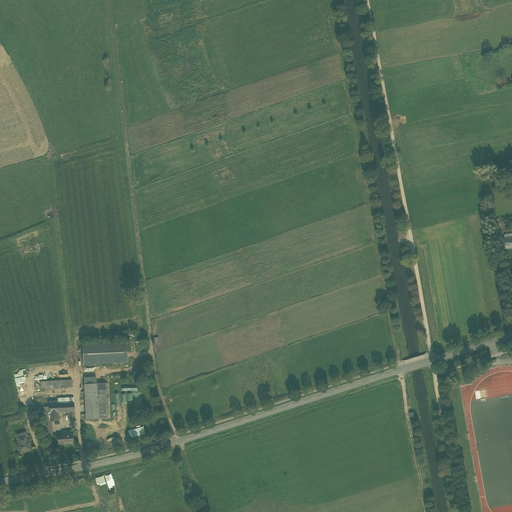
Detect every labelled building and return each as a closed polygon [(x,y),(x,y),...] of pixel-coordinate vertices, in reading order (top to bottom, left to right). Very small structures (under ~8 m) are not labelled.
[(82,345),(83,365),(128,362),(127,342),(82,345)] [(41,381),(42,388),(71,387),(71,380),(41,381)] [(106,383),(96,384),(98,419),(108,418),(106,383)] [(86,420),(98,419),(96,384),(84,385),(85,414),(86,420)] [(74,412),(74,403),(58,404),(57,401),(49,401),(49,407),(42,407),(43,422),(52,422),(58,421),(58,413),(68,412),(68,421),(74,421),(74,412)] [(53,436),(52,422),(43,422),(43,437),(53,436)] [(141,426),(101,432),(102,438),(123,434),(124,440),(143,437),(141,426)] [(57,436),(58,444),(73,443),(72,431),(64,432),(64,433),(62,434),(62,436),(57,436)] [(20,453),(21,454),(24,453),(24,452),(31,450),(28,442),(27,442),(25,436),(17,439),(19,445),(17,445),(17,446),(17,447),(18,450),(19,450),(20,454),(20,453)]
